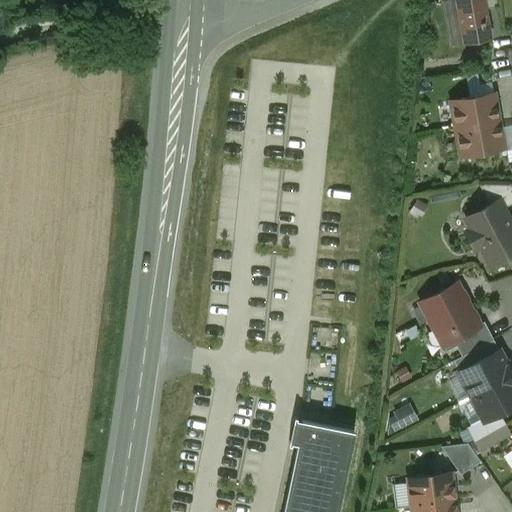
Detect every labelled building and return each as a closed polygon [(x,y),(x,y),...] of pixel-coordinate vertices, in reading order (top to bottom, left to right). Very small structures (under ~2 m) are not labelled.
[(455,0),(463,44),(489,39),(484,9),(482,0),(455,0)] [(494,0),(482,0),(484,9),(496,7),(494,0)] [(492,94),(450,101),(455,129),(497,121),(492,94)] [(497,121),(455,129),(460,156),(502,149),(497,121)] [(511,189),(508,181),(485,180),(476,182),(488,205),(497,200),(502,209),(511,203),(511,189)] [(488,205),(464,218),(470,229),(464,232),(474,249),(479,246),(489,264),(511,251),(511,226),(511,227),(502,209),(497,200),(488,205)] [(419,302),(432,326),(468,307),(455,283),(419,302)] [(477,324),(468,307),(432,326),(445,350),(455,345),(481,331),(477,324)] [(481,331),(455,345),(460,356),(466,353),(488,341),(492,339),(483,321),(477,324),(481,331)] [(488,341),(466,353),(472,363),(493,352),(488,341)] [(460,370),(457,372),(469,396),(511,374),(498,350),(493,352),(472,363),(460,370)] [(460,356),(454,359),(460,370),(472,363),(466,353),(460,356)] [(511,376),(511,374),(469,396),(482,419),(482,420),(498,412),(511,404),(511,376)] [(498,412),(482,420),(482,419),(478,421),(485,434),(487,433),(504,424),(498,412)] [(336,511),(354,431),(294,419),(289,442),(298,444),(284,511),(336,511)] [(478,421),(466,428),(473,441),(485,434),(478,421)] [(504,424),(487,433),(493,444),(510,434),(504,424)] [(485,434),(473,441),(479,452),(493,444),(487,433),(485,434)] [(466,442),(440,446),(459,474),(479,460),(466,442)] [(450,472),(406,477),(410,505),(453,500),(450,472)] [(454,511),(453,500),(410,505),(410,511),(454,511)]
